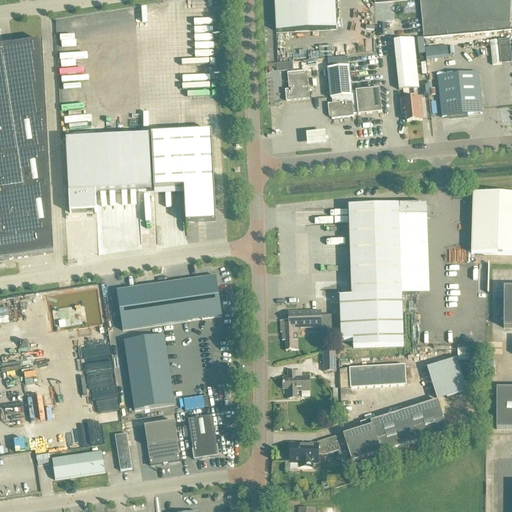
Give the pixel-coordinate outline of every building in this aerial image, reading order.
[(274,0),(276,34),(336,31),(334,0),(274,0)] [(100,104),(141,103),(138,21),(96,23),(100,104)] [(414,53),(413,41),(394,43),(395,55),(399,93),(419,91),(414,53)] [(0,262),(53,255),(48,144),(43,42),(2,48),(7,80),(0,80),(0,262)] [(499,42),(489,43),(492,67),(501,66),(499,42)] [(450,60),(449,46),(427,47),(428,61),(450,60)] [(333,47),(321,47),(321,57),(333,57),(333,47)] [(279,72),(295,71),(295,63),(279,63),(279,72)] [(353,117),(351,95),(349,69),(328,71),(331,101),(332,101),(332,106),(328,107),(329,119),(332,121),(354,119),(353,117)] [(286,104),(309,101),(307,74),(287,75),(289,92),(285,92),(286,104)] [(478,76),(458,78),(438,80),(442,120),(483,116),(478,76)] [(351,95),(353,117),(358,116),(358,117),(363,117),(382,115),(380,91),(361,93),(356,93),(356,95),(351,95)] [(407,125),(422,123),(420,101),(401,103),(402,117),(406,116),(407,125)] [(327,132),(308,133),(308,136),(309,143),(309,147),(328,145),(328,142),(327,135),(327,132)] [(218,223),(213,133),(153,136),(156,191),(186,190),(187,225),(218,223)] [(95,206),(95,195),(95,194),(151,191),(148,138),(66,142),(69,196),(70,215),(96,213),(95,206)] [(511,257),(511,197),(473,197),(471,257),(511,257)] [(351,299),(339,299),(340,344),(353,343),(353,350),(403,349),(401,297),(419,297),(416,218),(427,217),(427,206),(349,209),(351,299)] [(128,241),(141,241),(140,215),(127,215),(128,241)] [(116,292),(122,333),(222,318),(216,278),(116,292)] [(285,353),(298,353),(297,330),(321,329),(320,313),(288,314),(288,322),(280,323),(280,335),(282,334),(282,343),(285,343),(285,353)] [(124,343),(134,413),(174,407),(164,337),(124,343)] [(478,349),(457,349),(458,363),(478,363),(478,349)] [(324,374),(335,373),(334,354),(323,354),(324,374)] [(397,368),(389,369),(390,389),(398,388),(397,368)] [(405,368),(397,368),(398,388),(406,388),(405,368)] [(381,369),(373,370),(374,390),(382,389),(381,369)] [(389,369),(381,369),(382,389),(390,389),(389,369)] [(365,370),(357,371),(358,391),(366,390),(365,370)] [(373,370),(365,370),(366,390),(374,390),(373,370)] [(357,371),(349,371),(350,391),(358,391),(357,371)] [(296,393),(309,393),(309,377),(296,378),(296,373),(287,374),(287,378),(284,378),(284,381),(282,381),(282,391),(286,391),(287,401),(297,400),(296,393)] [(511,431),(511,391),(497,391),(497,431),(511,431)] [(290,458),(290,465),(300,465),(300,470),(312,470),(312,466),(318,466),(318,452),(325,453),(326,455),(338,451),(340,459),(349,457),(351,465),(447,435),(437,403),(375,423),(374,421),(361,425),(362,431),(335,440),(335,439),(318,445),(318,446),(293,446),(293,455),(290,458)] [(212,418),(188,422),(194,462),(218,458),(212,418)] [(174,424),(144,429),(150,468),(180,464),(174,424)] [(132,471),(127,436),(115,438),(120,473),(132,471)] [(102,454),(52,462),(55,482),(104,475),(105,475),(102,454)] [(375,474),(370,459),(351,465),(356,479),(375,474)]
